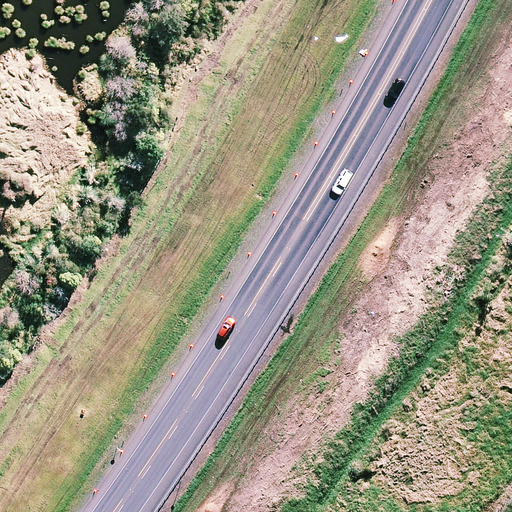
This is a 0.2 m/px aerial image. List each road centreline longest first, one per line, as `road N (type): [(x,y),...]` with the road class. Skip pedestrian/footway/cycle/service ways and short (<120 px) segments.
road 1 (trunk): [(467,0),(362,199),(149,511)]
road 2 (trunk): [(500,0),(230,511)]
road 3 (trunk): [(109,511),(318,203),(408,42)]
road 4 (trunk): [(0,427),(240,139),(333,0)]
